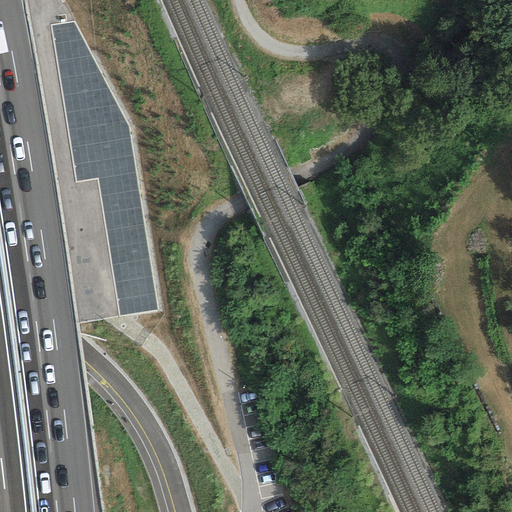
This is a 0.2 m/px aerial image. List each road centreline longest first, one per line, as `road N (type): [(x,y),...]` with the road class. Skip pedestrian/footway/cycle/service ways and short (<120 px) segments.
road 1 (track): [(235,0),(249,28),(270,44),(308,53),(380,44),(397,67),(387,103),(349,146),(208,226),(200,277),(226,388)]
road 2 (motorway): [(63,511),(0,58)]
road 3 (unclassified): [(177,511),(156,449),(118,393),(0,285)]
